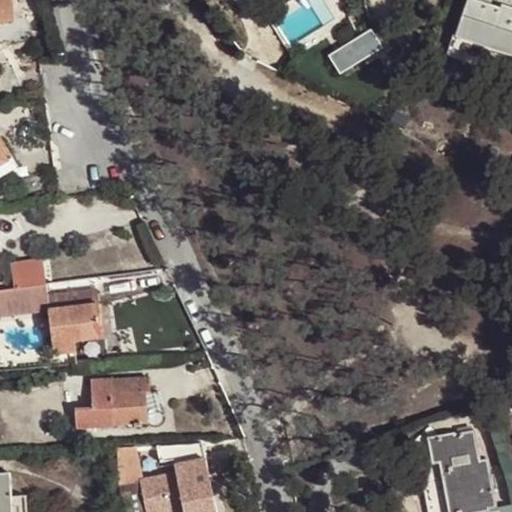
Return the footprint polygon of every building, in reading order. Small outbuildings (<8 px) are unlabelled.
[(0,0),(0,21),(14,20),(11,0),(0,0)] [(511,9),(505,7),(504,11),(472,0),(461,32),(511,49),(511,9)] [(340,72),(389,47),(378,26),(330,51),(340,72)] [(377,108),(373,118),(388,126),(393,116),(377,108)] [(0,166),(8,162),(11,167),(17,164),(0,136),(0,166)] [(0,173),(11,167),(8,162),(0,166),(0,173)] [(47,285),(0,290),(0,317),(50,311),(56,354),(76,352),(75,341),(103,338),(98,290),(48,296),(47,285)] [(93,409),(77,410),(78,429),(113,426),(113,425),(148,423),(146,393),(150,393),(149,377),(109,380),(111,408),(93,409)] [(93,409),(111,408),(109,380),(91,381),(93,409)] [(421,472),(428,511),(470,511),(497,507),(489,461),(480,462),(475,431),(429,439),(434,462),(447,460),(448,467),(421,472)] [(218,511),(205,444),(157,448),(160,462),(173,460),(175,473),(144,479),(138,449),(116,451),(121,485),(143,481),(149,511),(177,511),(186,510),(186,511),(218,511)] [(11,472),(0,472),(0,511),(27,511),(27,495),(12,496),(11,472)]
